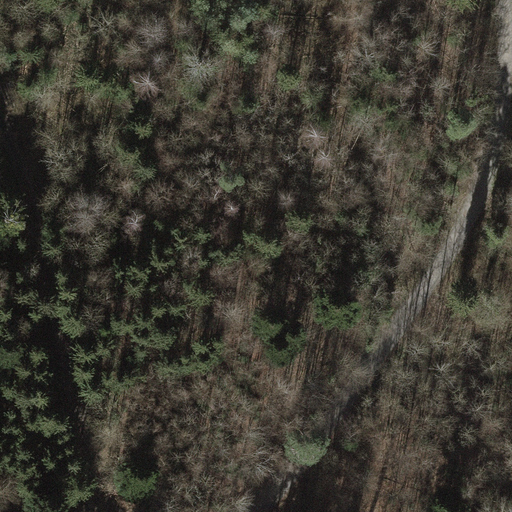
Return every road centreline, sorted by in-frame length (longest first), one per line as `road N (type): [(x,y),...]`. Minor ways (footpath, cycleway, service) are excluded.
road 1 (track): [(271,511),(443,289),(504,112),(501,0)]
road 2 (track): [(0,115),(19,151),(89,511)]
